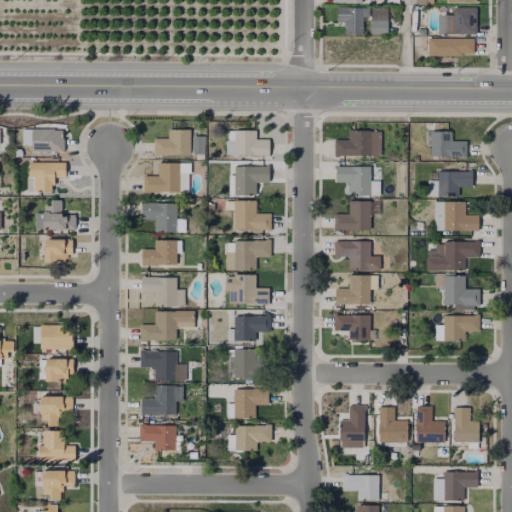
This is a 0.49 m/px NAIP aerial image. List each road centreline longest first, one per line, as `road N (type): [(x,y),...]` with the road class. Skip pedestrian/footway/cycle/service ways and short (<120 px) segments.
road 1 (residential): [(311,511),(303,90)]
road 2 (residential): [(111,145),(107,511)]
road 3 (residential): [(511,511),(511,146)]
road 4 (secondary): [(303,90),(0,86)]
road 5 (secondary): [(511,93),(303,90)]
road 6 (residential): [(303,372),(511,372)]
road 7 (residential): [(108,486),(311,487)]
